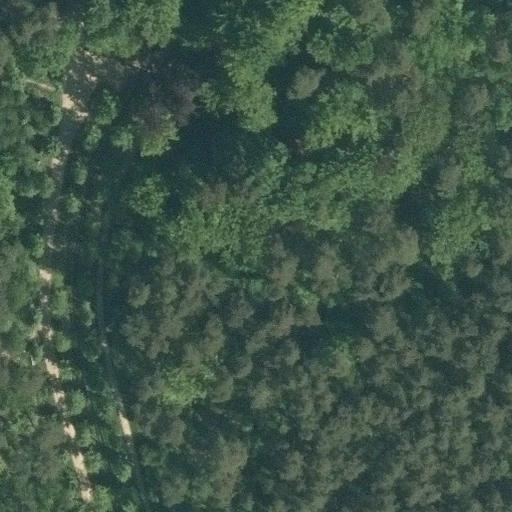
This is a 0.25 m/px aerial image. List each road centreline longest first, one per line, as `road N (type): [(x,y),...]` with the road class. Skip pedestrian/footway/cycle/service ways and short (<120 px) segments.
road 1 (track): [(89,511),(43,322),(49,223),(91,0)]
road 2 (track): [(495,0),(430,30),(391,117)]
